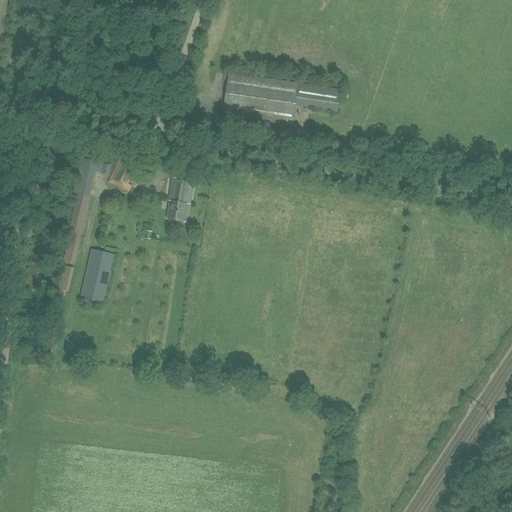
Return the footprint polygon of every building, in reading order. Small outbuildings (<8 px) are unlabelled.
[(337,111),(340,90),(229,74),(223,115),(293,125),(296,105),(337,111)] [(135,181),(139,169),(134,167),(136,162),(120,156),(108,182),(129,192),(132,186),(128,184),(131,179),(135,181)] [(110,175),(112,165),(103,163),(81,158),(73,193),(78,194),(68,234),(69,234),(63,262),(75,265),(81,237),(91,197),(89,196),(95,172),(101,173),(110,175)] [(190,204),(194,181),(172,177),(168,201),(170,201),(167,219),(186,222),(189,204),(190,204)] [(104,304),(115,255),(92,250),(81,298),(104,304)] [(69,291),(74,268),(71,268),(63,266),(58,289),(69,291)]
